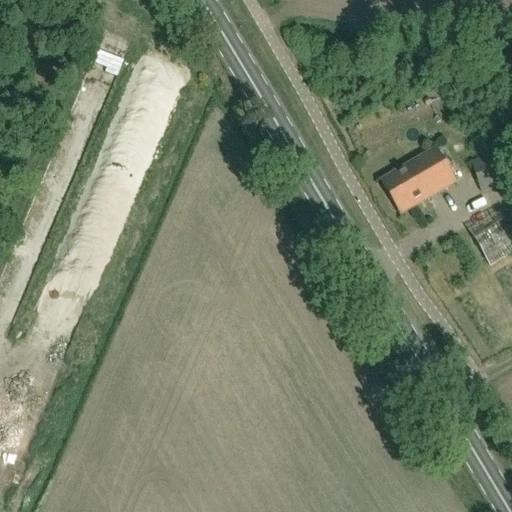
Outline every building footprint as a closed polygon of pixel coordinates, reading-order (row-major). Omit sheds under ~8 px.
[(481,194),(511,183),(511,150),(471,163),(481,194)] [(399,216),(454,184),(435,151),(380,183),(399,216)] [(59,274),(82,285),(55,341),(72,349),(107,277),(87,267),(97,248),(108,254),(124,221),(92,205),(59,274)] [(511,218),(474,241),(490,269),(511,255),(511,218)] [(24,405),(31,420),(47,414),(41,398),(24,405)] [(12,480),(28,467),(21,459),(5,472),(12,480)]
